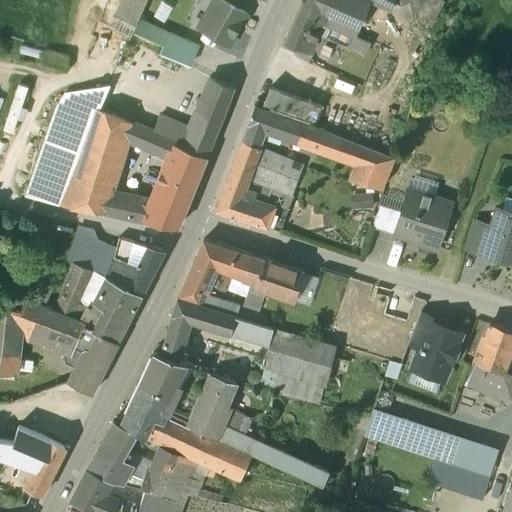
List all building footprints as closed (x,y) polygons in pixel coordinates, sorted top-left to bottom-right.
[(123,0),(111,29),(132,38),(140,19),(148,0),(123,0)] [(221,0),(215,0),(199,32),(229,48),(247,13),(241,10),(221,0)] [(221,0),(241,10),(245,0),(221,0)] [(323,35),(318,33),(324,21),(328,10),(307,1),(303,0),(301,0),(284,41),(310,53),(316,38),(321,40),(323,35)] [(370,0),(308,0),(307,1),(328,10),(324,21),(353,33),(370,0)] [(392,0),(390,6),(414,18),(414,17),(428,23),(440,0),(392,0)] [(206,46),(140,19),(132,38),(160,49),(157,56),(195,72),(206,46)] [(353,33),(324,21),(318,33),(323,35),(347,46),(353,33)] [(67,57),(45,51),(42,64),(63,70),(67,57)] [(190,130),(183,148),(206,158),(234,88),(212,78),(190,130)] [(17,134),(31,87),(19,84),(6,130),(17,134)] [(64,95),(56,108),(25,199),(59,207),(99,111),(109,87),(64,95)] [(319,105),(269,89),(265,103),(272,106),(271,109),(313,123),(319,105)] [(304,123),(254,106),(242,141),(260,148),(261,149),(267,131),(297,141),(298,139),(304,123)] [(99,111),(59,207),(104,216),(109,197),(125,144),(132,146),(139,127),(99,111)] [(190,130),(159,117),(152,132),(178,142),(177,146),(183,148),(190,130)] [(363,145),(304,123),(298,139),(329,151),(329,152),(356,163),(363,145)] [(152,132),(139,127),(132,146),(169,160),(175,145),(177,146),(178,142),(152,132)] [(242,141),(216,212),(267,229),(274,210),(253,202),(256,192),(245,188),(249,178),(260,148),(242,141)] [(177,146),(175,145),(169,160),(168,162),(199,175),(206,158),(183,148),(177,146)] [(394,157),(363,145),(356,163),(349,181),(356,181),(381,188),(394,157)] [(261,149),(260,148),(249,178),(282,191),(292,195),(303,166),(302,165),(261,149)] [(168,162),(151,206),(136,202),(130,221),(177,230),(199,175),(168,162)] [(282,191),(249,178),(245,188),(256,192),(253,202),(274,210),(282,191)] [(451,203),(408,189),(401,212),(394,235),(437,248),(451,203)] [(274,210),(267,229),(279,233),(294,196),(292,195),(282,191),(274,210)] [(136,202),(109,197),(104,216),(130,221),(136,202)] [(401,212),(379,205),(378,208),(371,228),(394,235),(401,212)] [(511,256),(511,212),(496,208),(490,226),(482,252),(482,253),(510,262),(511,256)] [(476,222),(468,248),(482,252),(490,226),(476,222)] [(92,233),(79,230),(67,264),(73,266),(73,265),(88,272),(97,244),(92,233)] [(164,254),(118,241),(116,251),(111,267),(104,280),(89,272),(76,304),(91,310),(107,281),(142,297),(164,254)] [(264,259),(203,241),(177,300),(195,305),(199,306),(204,296),(215,269),(256,282),(264,259)] [(116,251),(97,244),(88,272),(89,272),(104,280),(111,267),(116,251)] [(303,272),(264,259),(256,282),(255,287),(263,290),(263,292),(264,292),(265,293),(266,291),(294,300),(303,272)] [(88,272),(73,265),(73,266),(60,298),(76,304),(89,272),(88,272)] [(318,277),(303,272),(294,300),(309,305),(318,277)] [(107,281),(91,310),(76,304),(60,298),(55,313),(84,325),(82,329),(93,334),(118,345),(142,297),(107,281)] [(51,290),(38,283),(27,301),(42,307),(51,290)] [(255,287),(253,286),(246,308),(242,319),(254,322),(258,312),(264,292),(263,292),(263,290),(255,287)] [(246,308),(204,296),(199,306),(224,314),(235,317),(242,319),(246,308)] [(27,301),(22,299),(20,311),(20,332),(71,350),(72,350),(73,347),(82,329),(84,325),(55,313),(42,307),(27,301)] [(195,305),(177,300),(167,332),(185,336),(190,322),(195,305)] [(199,306),(195,305),(190,322),(218,331),(224,314),(199,306)] [(20,311),(0,308),(0,375),(14,377),(20,332),(20,311)] [(266,315),(258,312),(254,322),(262,325),(266,315)] [(235,317),(224,314),(218,331),(230,334),(235,317)] [(242,319),(235,317),(230,334),(268,344),(273,328),(262,325),(254,322),(242,319)] [(418,318),(407,344),(420,349),(430,322),(418,318)] [(460,334),(430,322),(420,349),(413,366),(443,378),(460,334)] [(511,346),(511,331),(490,323),(490,324),(490,325),(487,333),(486,333),(476,363),(503,373),(511,346)] [(335,345),(273,328),(268,344),(257,388),(274,392),(318,402),(332,356),(335,345)] [(82,329),(73,347),(84,352),(93,334),(82,329)] [(185,336),(167,332),(160,357),(178,362),(183,345),(185,336)] [(76,369),(68,385),(91,398),(118,345),(93,334),(84,352),(76,369)] [(73,347),(72,350),(71,350),(65,364),(76,369),(84,352),(73,347)] [(160,357),(153,355),(120,426),(137,435),(142,438),(161,446),(177,453),(199,462),(210,467),(240,480),(252,454),(213,437),(191,428),(191,427),(170,417),(173,412),(192,367),(178,362),(160,357)] [(487,371),(481,387),(511,398),(511,376),(503,373),(476,363),(474,367),(487,371)] [(192,367),(173,412),(188,419),(200,391),(206,394),(214,375),(205,373),(206,371),(192,367)] [(487,371),(474,367),(468,383),(481,387),(487,371)] [(191,427),(191,428),(213,437),(219,424),(227,405),(236,382),(214,375),(206,394),(191,427)] [(200,391),(188,419),(173,412),(170,417),(191,427),(206,394),(200,391)] [(254,417),(227,405),(219,424),(246,436),(254,417)] [(469,444),(371,413),(364,435),(463,467),(469,444)] [(120,426),(113,423),(87,470),(87,471),(111,484),(111,483),(145,493),(161,497),(164,489),(168,479),(171,471),(154,465),(150,475),(145,474),(122,460),(137,435),(120,426)] [(246,436),(219,424),(213,437),(252,454),(322,486),(328,472),(246,436)] [(65,450),(41,438),(19,429),(13,444),(33,452),(22,476),(30,479),(25,490),(41,500),(65,450)] [(12,445),(0,442),(0,456),(10,458),(12,445)] [(495,453),(469,444),(463,467),(488,475),(495,453)] [(177,453),(161,446),(154,465),(171,471),(177,453)] [(199,493),(207,476),(195,471),(199,462),(177,453),(171,471),(168,479),(185,484),(181,495),(197,499),(199,493)] [(210,467),(199,462),(195,471),(207,476),(210,467)] [(111,484),(87,471),(70,504),(73,506),(92,511),(137,511),(138,511),(119,505),(103,497),(111,484)] [(185,484),(168,479),(164,489),(181,495),(185,484)] [(511,511),(511,482),(500,511),(511,511)] [(164,489),(161,497),(145,493),(138,511),(140,511),(174,511),(181,495),(164,489)] [(210,495),(199,493),(197,499),(221,505),(222,500),(210,495)]
